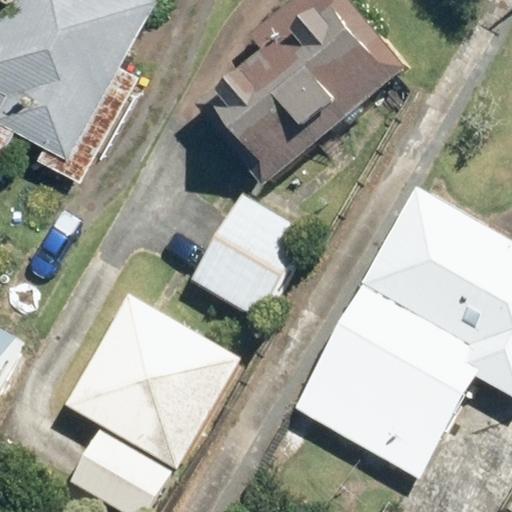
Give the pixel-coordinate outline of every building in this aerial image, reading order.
[(175,0),(23,0),(0,41),(0,145),(19,156),(39,121),(66,137),(58,152),(100,175),(160,69),(142,59),(175,0)] [(215,105),(284,187),(427,69),(369,0),(312,0),(270,35),(282,50),(215,105)] [(511,231),(438,189),(311,408),(436,480),(496,377),(511,386),(511,231)] [(207,281),(274,320),(325,235),(258,195),(207,281)] [(149,295),(84,406),(195,471),(260,360),(149,295)] [(0,395),(31,344),(0,325),(0,395)] [(165,511),(188,473),(116,431),(86,483),(135,511),(165,511)]
